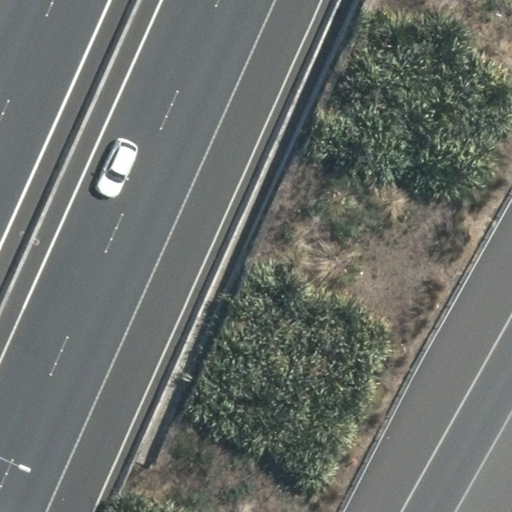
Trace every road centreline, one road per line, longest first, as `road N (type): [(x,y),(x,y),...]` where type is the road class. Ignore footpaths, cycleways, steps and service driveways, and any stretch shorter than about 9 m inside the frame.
road 1 (motorway): [(209,0),(0,459)]
road 2 (motorway): [(511,315),(407,511)]
